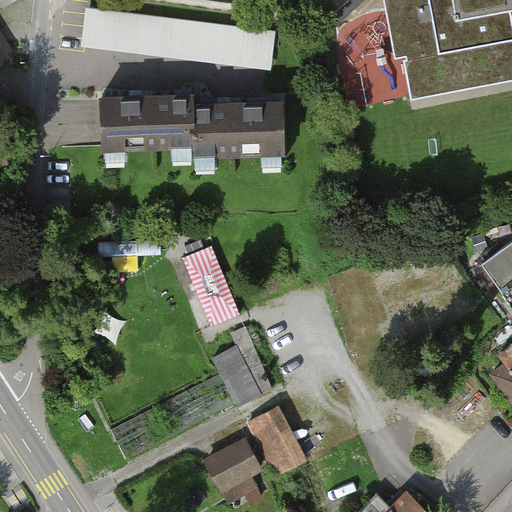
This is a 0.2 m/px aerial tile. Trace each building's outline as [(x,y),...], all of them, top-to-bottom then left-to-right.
[(511,0),(389,0),(401,61),(409,59),(417,100),(511,82),(511,0)] [(272,33),(90,10),(86,41),(193,54),(192,58),(268,67),(272,33)] [(0,25),(0,67),(20,55),(0,25)] [(392,55),(364,63),(367,76),(396,69),(392,55)] [(196,94),(106,98),(109,151),(198,147),(197,105),(196,94)] [(197,105),(198,147),(199,160),(290,157),(287,101),(197,105)] [(511,304),(511,245),(485,265),(511,304)] [(233,406),(274,395),(256,324),(234,330),(239,350),(220,354),(233,406)] [(511,388),(511,354),(508,357),(511,363),(500,372),(511,388)] [(222,377),(113,425),(125,452),(234,404),(222,377)] [(283,406),(254,421),(281,475),(311,460),(283,406)] [(250,437),(207,459),(229,503),(260,488),(255,478),(268,471),(250,437)] [(433,511),(413,492),(392,511),(433,511)]
